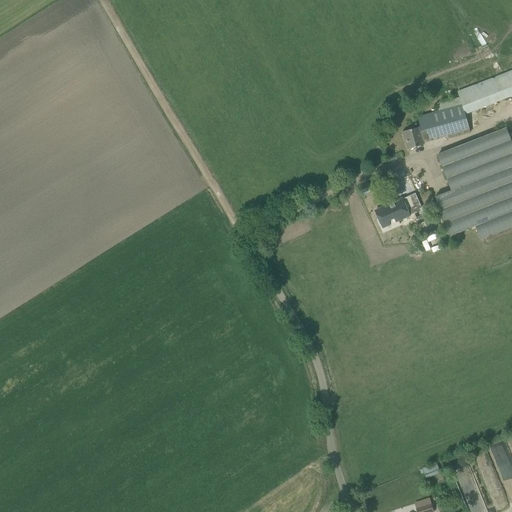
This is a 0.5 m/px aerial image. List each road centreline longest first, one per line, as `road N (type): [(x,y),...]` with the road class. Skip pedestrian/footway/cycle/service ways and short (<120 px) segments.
road 1 (unclassified): [(348,511),(319,374),(238,227)]
road 2 (track): [(103,0),(238,227)]
